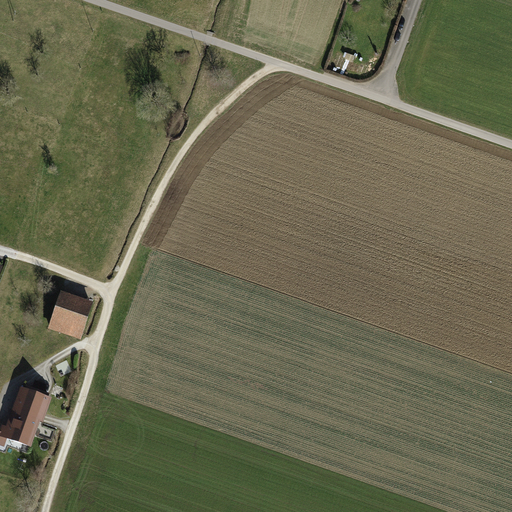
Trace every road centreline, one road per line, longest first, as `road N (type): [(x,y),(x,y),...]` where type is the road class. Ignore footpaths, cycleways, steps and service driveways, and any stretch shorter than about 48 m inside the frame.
road 1 (track): [(47,511),(147,204),(216,108),(281,63)]
road 2 (unclassified): [(91,0),(511,143)]
